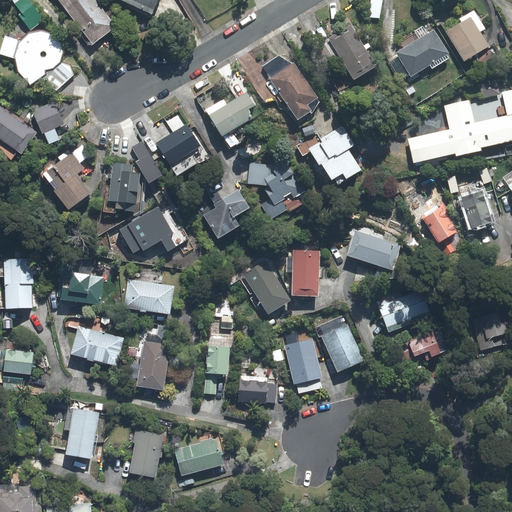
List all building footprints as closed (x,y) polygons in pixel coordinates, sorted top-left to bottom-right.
[(26,0),(20,0),(13,6),(21,15),(18,17),(30,32),(44,22),(26,0)] [(93,0),(55,0),(92,47),(116,29),(93,0)] [(114,0),(151,17),(158,0),(114,0)] [(381,1),(370,0),(368,19),(379,20),(381,1)] [(461,24),(445,34),(463,64),(489,49),(479,34),(484,31),(473,12),(459,21),(461,24)] [(350,27),(327,41),(352,83),(375,69),(350,27)] [(433,32),(395,55),(397,58),(389,63),(399,80),(407,75),(410,79),(448,56),(433,32)] [(56,93),(73,77),(69,67),(60,64),(62,55),(60,46),(54,37),(41,33),(28,35),(18,45),(14,58),(18,74),(29,88),(41,79),(56,93)] [(309,115),(311,116),(319,103),(293,64),(288,68),(280,56),(263,68),(270,79),(268,81),(296,123),(309,115)] [(511,91),(501,94),(507,117),(475,125),(469,102),(444,108),(449,131),(407,141),(412,165),(454,156),(454,159),(480,153),(480,150),(511,143),(511,91)] [(207,117),(221,139),(252,121),(247,112),(254,108),(245,94),(207,117)] [(53,103),(31,113),(42,136),(43,135),(48,146),(69,138),(53,103)] [(0,108),(0,142),(21,157),(36,134),(0,108)] [(185,126),(155,145),(170,168),(200,149),(185,126)] [(321,143),(307,151),(318,169),(319,168),(329,184),(340,178),(344,183),(360,174),(347,152),(353,148),(341,128),(320,141),(321,143)] [(110,141),(108,159),(121,161),(123,142),(110,141)] [(52,195),(67,214),(91,196),(76,177),(84,171),(71,155),(59,164),(42,177),(49,186),(52,183),(57,191),(52,195)] [(247,186),(266,189),(267,190),(263,193),(268,201),(260,206),(269,222),(285,212),(287,215),(310,200),(294,176),(293,177),(282,159),(268,168),(250,165),(247,186)] [(132,166),(113,164),(111,176),(108,176),(107,180),(111,180),(108,203),(116,204),(115,211),(124,212),(124,214),(134,215),(139,175),(131,174),(132,166)] [(460,201),(470,232),(490,226),(485,207),(489,206),(484,188),(460,195),(462,200),(460,201)] [(215,211),(203,218),(217,242),(238,229),(233,221),(248,212),(237,193),(213,207),(215,211)] [(442,203),(421,217),(424,221),(422,222),(437,246),(439,245),(446,256),(455,251),(448,240),(456,235),(441,211),(445,208),(442,203)] [(354,232),(346,258),(392,273),(400,247),(397,246),(400,238),(385,234),(383,241),(354,232)] [(412,235),(403,242),(413,254),(422,247),(412,235)] [(292,252),(290,299),(317,300),(319,253),(292,252)] [(4,261),(5,311),(32,311),(31,286),(33,286),(33,261),(4,261)] [(242,276),(267,317),(290,303),(265,262),(242,276)] [(62,281),(59,303),(100,308),(103,279),(70,275),(69,282),(62,281)] [(174,289),(128,281),(123,309),(139,312),(139,314),(143,315),(144,313),(168,318),(174,289)] [(380,307),(378,308),(386,330),(428,313),(420,291),(402,298),(398,288),(376,296),(380,307)] [(346,315),(328,323),(332,333),(320,338),(336,375),(363,363),(346,326),(350,324),(346,315)] [(479,353),(505,347),(498,315),(472,321),(479,353)] [(233,317),(221,317),(220,330),(233,331),(233,317)] [(78,328),(70,357),(86,361),(86,362),(92,364),(92,363),(115,369),(123,340),(78,328)] [(397,351),(402,365),(427,354),(430,361),(440,357),(439,355),(448,351),(440,333),(432,336),(431,335),(407,345),(407,346),(397,351)] [(312,340),(284,347),(293,387),(296,386),(298,395),(322,390),(320,381),(321,380),(312,340)] [(144,343),(139,365),(138,365),(127,366),(128,381),(137,380),(135,389),(162,394),(170,347),(144,343)] [(228,350),(207,348),(205,375),(206,375),(204,395),(216,396),(217,377),(226,378),(228,350)] [(5,352),(3,375),(30,377),(32,354),(5,352)] [(266,383),(239,381),(238,403),(265,405),(266,383)] [(69,433),(64,457),(91,462),(99,415),(73,410),(72,411),(68,410),(64,432),(69,433)] [(134,445),(128,475),(155,481),(164,437),(135,431),(132,445),(134,445)] [(180,477),(222,466),(220,458),(223,457),(221,452),(219,452),(216,440),(212,441),(211,440),(200,442),(201,444),(174,451),(180,477)] [(0,494),(0,511),(41,511),(41,509),(36,509),(35,488),(19,489),(19,494),(0,494)]
